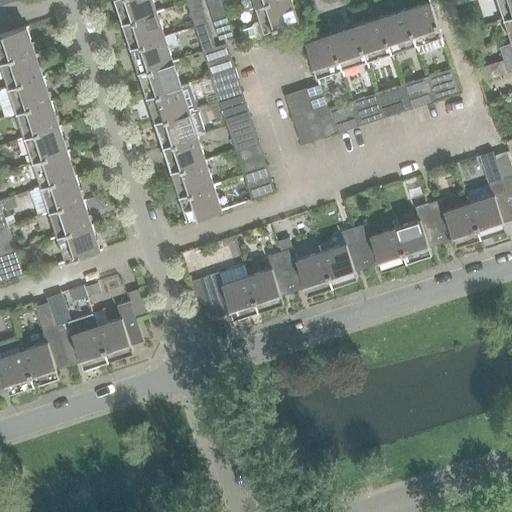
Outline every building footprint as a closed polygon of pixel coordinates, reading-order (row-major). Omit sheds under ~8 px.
[(109,0),(118,24),(154,12),(150,0),(109,0)] [(197,0),(189,0),(184,2),(193,27),(205,22),(197,0)] [(224,16),(218,0),(204,0),(211,20),(224,16)] [(240,11),(272,0),(239,0),(238,1),(240,11)] [(299,19),(292,0),(272,0),(253,6),(262,32),(299,19)] [(428,0),(425,0),(403,7),(415,45),(440,37),(428,0)] [(511,0),(495,0),(502,19),(511,15),(511,0)] [(415,45),(403,7),(378,16),(390,53),(415,45)] [(163,37),(154,12),(118,24),(126,49),(163,37)] [(502,60),(511,57),(511,15),(502,19),(510,43),(498,47),(502,60)] [(224,16),(211,20),(217,40),(230,36),(224,16)] [(378,16),(353,24),(365,61),(390,53),(378,16)] [(193,27),(201,51),(214,47),(205,22),(193,27)] [(353,24),(328,32),(341,69),(365,61),(353,24)] [(0,62),(34,51),(25,26),(0,34),(0,62)] [(315,77),(341,69),(328,32),(303,40),(315,77)] [(171,61),(163,37),(126,49),(134,74),(171,61)] [(201,51),(209,76),(233,68),(225,43),(214,47),(201,51)] [(0,62),(0,69),(6,88),(42,76),(34,51),(0,62)] [(511,57),(502,60),(506,72),(511,70),(511,57)] [(179,86),(171,61),(134,74),(142,98),(179,86)] [(454,67),(429,76),(436,100),(462,92),(454,67)] [(217,101),(241,93),(233,68),(209,76),(217,101)] [(14,113),(50,101),(42,76),(6,88),(14,113)] [(429,76),(403,84),(411,108),(436,100),(429,76)] [(307,88),(315,113),(327,109),(319,84),(307,88)] [(403,84),(378,92),(386,117),(411,108),(403,84)] [(151,123),(187,111),(179,86),(142,98),(151,123)] [(307,88),(296,92),(304,116),(315,113),(307,88)] [(284,95),(292,120),(304,116),(296,92),(284,95)] [(360,125),(386,117),(378,92),(352,101),(360,125)] [(217,101),(225,126),(249,118),(241,93),(217,101)] [(14,113),(23,138),(59,126),(50,101),(14,113)] [(338,105),(327,109),(335,133),(346,129),(360,125),(352,101),(338,105)] [(159,148),(195,136),(203,133),(195,108),(187,111),(151,123),(159,148)] [(323,137),(335,133),(327,109),(315,113),(323,137)] [(315,113),(304,116),(312,141),(323,137),(315,113)] [(301,145),(312,141),(304,116),(292,120),(301,145)] [(234,150),(258,142),(249,118),(225,126),(234,150)] [(59,126),(23,138),(31,163),(67,150),(59,126)] [(167,172),(204,160),(195,136),(159,148),(167,172)] [(234,150),(242,175),(266,167),(258,142),(234,150)] [(67,150),(31,163),(39,187),(75,175),(67,150)] [(175,197),(212,185),(204,160),(167,172),(175,197)] [(242,175),(250,199),(250,200),(274,192),(266,167),(242,175)] [(511,174),(501,179),(511,212),(511,174)] [(83,200),(75,175),(39,187),(47,212),(83,200)] [(502,224),(511,220),(511,212),(501,179),(488,183),(492,196),(468,204),(480,239),(504,231),(502,224)] [(220,210),(220,209),(212,185),(175,197),(184,222),(220,210)] [(14,198),(3,201),(6,210),(17,207),(14,198)] [(454,248),(480,239),(468,204),(444,212),(440,199),(427,203),(440,244),(451,240),(454,248)] [(92,225),(83,200),(47,212),(56,237),(92,225)] [(440,244),(427,203),(414,207),(418,220),(394,228),(406,264),(431,256),(428,248),(440,244)] [(2,218),(5,225),(14,222),(12,214),(2,218)] [(406,264),(394,228),(370,236),(365,223),(353,228),(366,268),(377,265),(380,272),(406,264)] [(0,253),(13,250),(9,237),(5,225),(0,226),(0,253)] [(100,250),(92,225),(56,237),(64,262),(100,250)] [(354,272),(366,268),(353,228),(340,232),(344,244),(320,252),(332,289),(357,280),(354,272)] [(307,297),(332,289),(320,252),(296,260),(292,248),(279,252),(292,293),(304,289),(307,297)] [(0,281),(21,275),(13,250),(0,253),(0,281)] [(246,277),(258,313),(283,305),(280,297),(292,293),(279,252),(266,257),(270,270),(246,277)] [(258,313),(246,277),(222,285),(217,272),(204,277),(217,317),(230,313),(232,321),(258,313)] [(98,282),(85,286),(88,296),(101,292),(98,282)] [(82,371),(107,363),(95,326),(70,334),(66,322),(56,325),(48,302),(46,303),(67,367),(79,363),(82,371)] [(119,319),(95,326),(107,363),(132,355),(129,347),(141,342),(128,302),(115,306),(119,319)] [(17,338),(33,387),(57,379),(55,371),(67,367),(46,303),(32,308),(44,343),(23,350),(20,338),(17,338)] [(8,396),(33,387),(17,338),(0,344),(0,389),(5,388),(8,396)]
